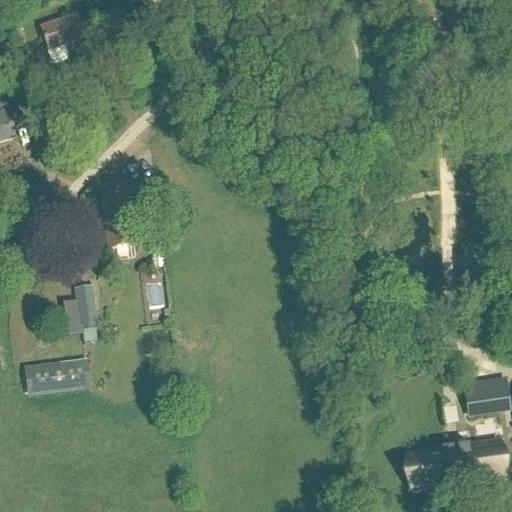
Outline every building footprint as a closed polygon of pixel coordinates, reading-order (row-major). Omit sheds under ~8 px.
[(78,18),(41,31),(49,54),(47,55),(50,64),(55,65),(64,61),(67,58),(64,49),(86,41),(78,18)] [(92,18),(85,21),(89,31),(96,28),(92,18)] [(0,147),(13,143),(5,115),(0,116),(0,147)] [(476,165),(493,162),(490,143),(473,145),(476,165)] [(108,254),(136,250),(132,223),(154,221),(150,187),(135,189),(136,201),(129,202),(127,187),(99,191),(108,254)] [(91,257),(90,229),(71,229),(73,258),(91,257)] [(151,273),(163,272),(161,252),(150,253),(151,273)] [(111,314),(128,313),(127,286),(110,287),(111,314)] [(92,290),(74,292),(76,305),(80,334),(82,333),(95,331),(98,331),(92,290)] [(84,368),(30,375),(32,396),(86,390),(84,368)] [(506,383),(464,390),(469,421),(510,415),(506,383)] [(179,389),(170,389),(171,399),(180,398),(179,389)] [(390,490),(392,501),(409,500),(403,437),(386,438),(390,485),(404,483),(404,488),(390,490)] [(464,450),(407,458),(412,498),(505,483),(500,444),(479,448),(480,457),(465,459),(464,450)]
